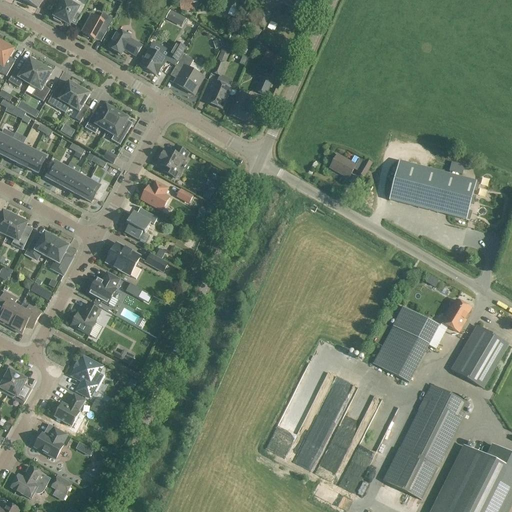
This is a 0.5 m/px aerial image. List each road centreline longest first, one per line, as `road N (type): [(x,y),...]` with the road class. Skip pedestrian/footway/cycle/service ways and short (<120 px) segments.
road 1 (unclassified): [(105,511),(261,160)]
road 2 (unclassified): [(511,309),(261,160)]
road 3 (residential): [(0,9),(169,106)]
road 4 (unclassified): [(261,160),(331,0)]
road 5 (residential): [(95,239),(169,106)]
road 6 (residential): [(31,358),(95,239)]
road 7 (residential): [(0,468),(50,376),(31,358)]
